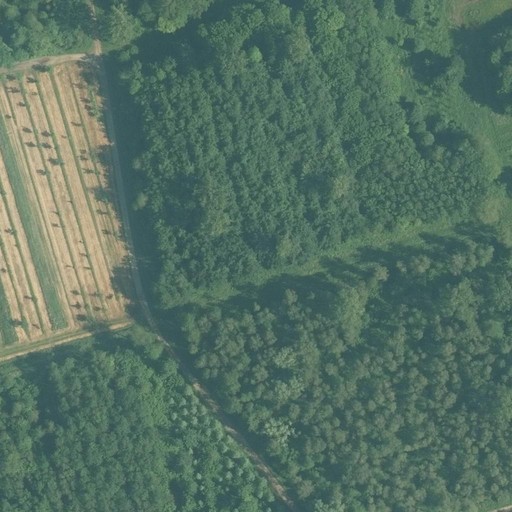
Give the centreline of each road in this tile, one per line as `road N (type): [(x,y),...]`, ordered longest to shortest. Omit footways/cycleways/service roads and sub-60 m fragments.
road 1 (track): [(90,0),(146,313),(295,511)]
road 2 (track): [(98,54),(239,0)]
